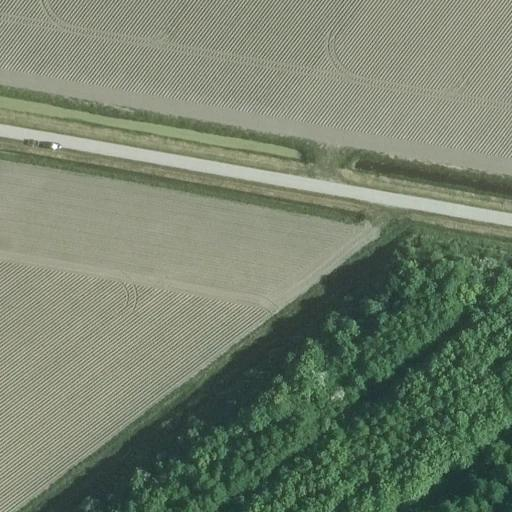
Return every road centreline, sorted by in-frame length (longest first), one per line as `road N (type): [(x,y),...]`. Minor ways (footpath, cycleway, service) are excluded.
road 1 (track): [(65,511),(415,239),(511,257)]
road 2 (unclassified): [(511,222),(0,133)]
